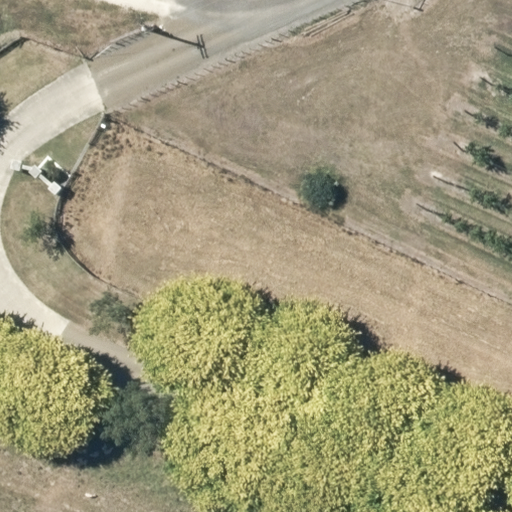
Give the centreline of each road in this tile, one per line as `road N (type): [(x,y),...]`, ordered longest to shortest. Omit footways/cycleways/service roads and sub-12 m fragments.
road 1 (unknown): [(0,250),(26,284),(81,325),(223,381),(476,511)]
road 2 (unknown): [(235,2),(40,114),(0,175)]
